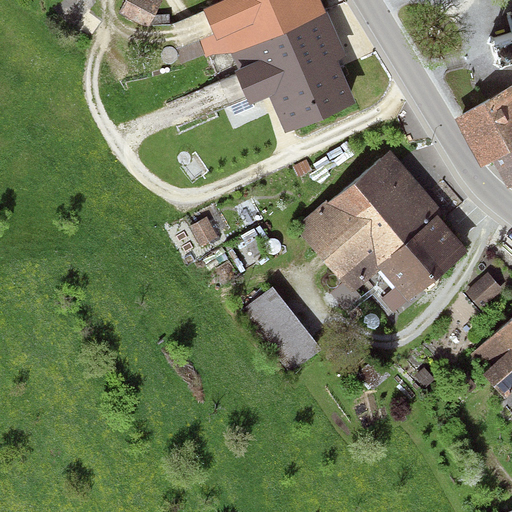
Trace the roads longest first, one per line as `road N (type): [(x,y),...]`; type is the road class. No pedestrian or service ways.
road 1 (track): [(112,16),(91,72),(96,103),(147,176),(176,190),(210,189),(374,117),(416,82)]
road 2 (tertiary): [(377,6),(470,164),(511,203)]
